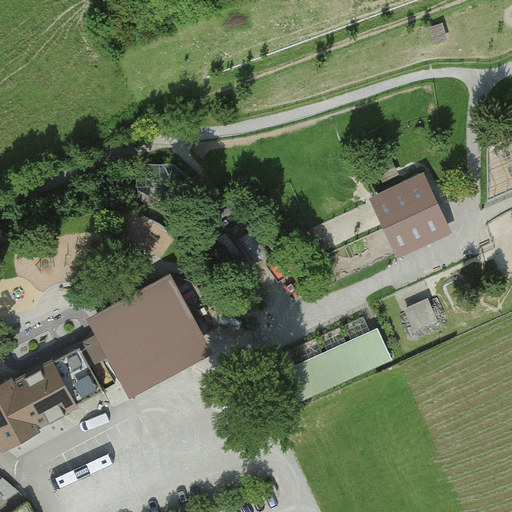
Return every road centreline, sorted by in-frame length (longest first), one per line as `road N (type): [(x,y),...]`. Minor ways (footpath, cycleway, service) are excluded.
road 1 (track): [(0,334),(65,298),(88,301),(163,264),(291,323),(460,252),(474,220),(511,204)]
road 2 (track): [(511,67),(481,81),(438,73),(250,129),(105,154),(0,207)]
road 3 (track): [(474,220),(481,81)]
